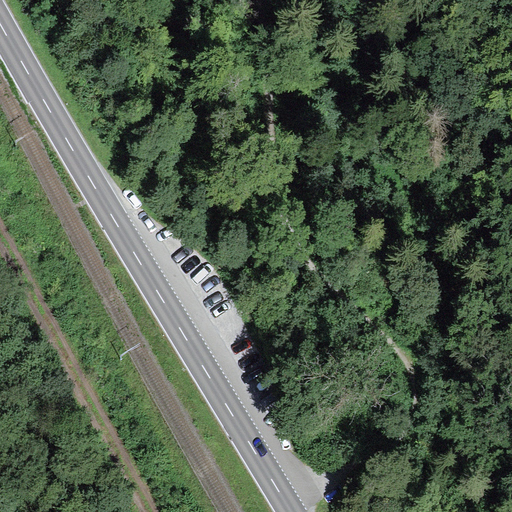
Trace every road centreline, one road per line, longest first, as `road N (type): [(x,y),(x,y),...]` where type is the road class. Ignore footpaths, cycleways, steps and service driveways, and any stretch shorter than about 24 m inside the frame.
road 1 (track): [(278,501),(355,473),(388,451),(413,414),(412,385),(383,329),(329,282),(288,223),(256,0)]
road 2 (primary): [(285,511),(0,18)]
